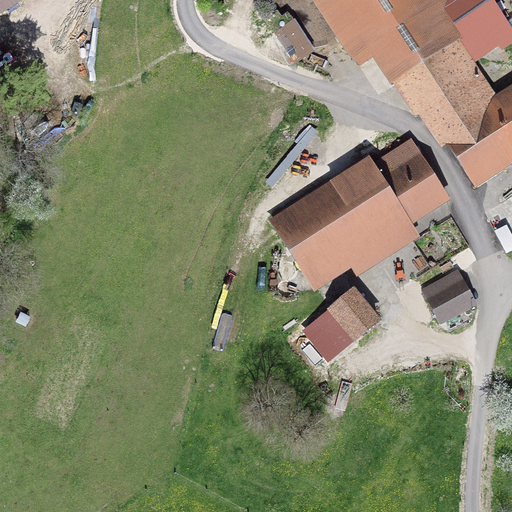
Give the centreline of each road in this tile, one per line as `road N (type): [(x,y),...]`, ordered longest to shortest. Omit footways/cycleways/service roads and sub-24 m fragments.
road 1 (track): [(182,0),(190,25),(212,46),(425,136),(467,209),(498,290)]
road 2 (unclassified): [(498,290),(484,351),(471,511)]
